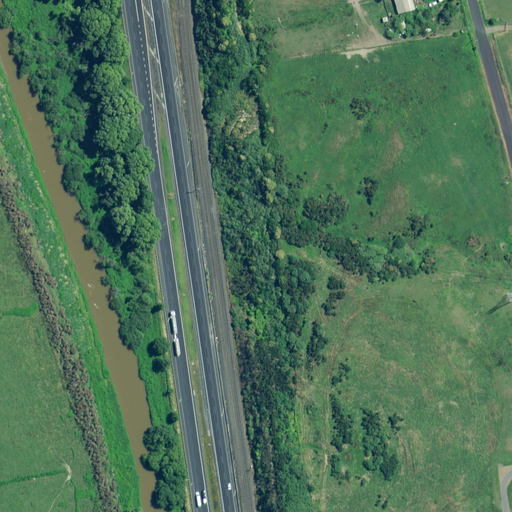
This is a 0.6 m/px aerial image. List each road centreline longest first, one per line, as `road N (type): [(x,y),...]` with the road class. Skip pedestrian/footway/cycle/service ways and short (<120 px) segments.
road 1 (trunk): [(156,0),(228,511)]
road 2 (trunk): [(200,511),(129,0)]
road 3 (unclassified): [(511,145),(472,0)]
